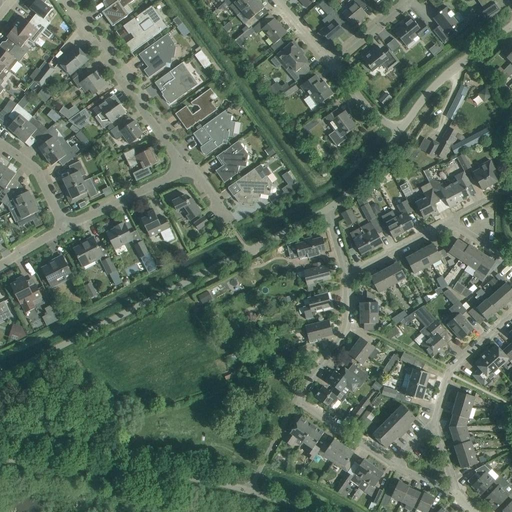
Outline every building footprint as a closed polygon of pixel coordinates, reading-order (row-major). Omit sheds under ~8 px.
[(32,0),(32,2),(33,3),(30,8),(37,13),(33,17),(46,28),(50,23),(44,19),(52,9),(44,3),(46,1),(45,0),(32,0)] [(102,12),(112,26),(128,15),(123,8),(134,0),(104,0),(103,1),(103,2),(105,1),(109,7),(102,12)] [(227,0),(225,2),(229,7),(230,7),(237,15),(241,11),(242,12),(255,0),(227,0)] [(244,32),(251,26),(258,20),(255,16),(264,7),(258,0),(255,0),(242,12),(249,20),(244,24),(246,26),(242,30),(244,32)] [(361,0),(353,0),(356,2),(342,14),(352,25),(361,18),(362,19),(366,15),(362,9),(366,6),(361,0)] [(477,0),(483,9),(480,11),(487,20),(500,11),(492,0),(477,0)] [(132,52),(139,47),(167,27),(152,6),(131,20),(123,26),(129,34),(132,32),(136,37),(125,44),(131,53),(132,52)] [(334,10),(334,11),(330,6),(328,8),(329,10),(327,12),(329,14),(322,21),(326,26),(320,31),(330,43),(339,35),(340,36),(344,32),(340,27),(344,23),(334,10)] [(456,34),(452,29),(458,24),(452,17),(454,16),(447,7),(433,18),(439,26),(433,30),(444,44),(456,34)] [(20,16),(12,26),(14,27),(28,39),(30,40),(34,43),(42,34),(47,38),(49,39),(53,34),(51,32),(46,29),(46,28),(33,17),(29,23),(20,16)] [(253,28),(253,29),(255,31),(257,34),(262,30),(274,44),(271,47),(275,51),(276,50),(284,43),(280,39),(287,33),(274,18),(265,26),(261,21),(254,28),(253,28)] [(402,26),(394,32),(406,47),(414,40),(413,39),(418,35),(422,40),(431,32),(422,21),(417,25),(412,19),(402,27),(402,26)] [(24,44),(28,39),(14,27),(7,37),(16,44),(12,49),(23,57),(30,49),(24,44)] [(174,43),(168,34),(142,52),(145,57),(142,59),(148,67),(144,70),(149,78),(166,66),(166,63),(171,64),(172,58),(174,59),(176,46),(174,45),(174,43)] [(239,37),(234,41),(235,41),(239,46),(240,47),(245,43),(243,41),(239,37)] [(194,38),(190,41),(197,51),(201,48),(194,38)] [(394,39),(386,45),(392,52),(400,46),(394,39)] [(303,52),(293,41),(276,56),(271,61),(277,67),(279,68),(282,65),(296,82),(310,71),(304,64),(308,61),(301,53),(303,52)] [(23,57),(12,49),(8,53),(0,46),(0,62),(6,67),(7,69),(8,69),(10,71),(18,61),(19,62),(23,57)] [(88,60),(76,46),(58,62),(70,75),(88,60)] [(377,46),(362,58),(372,71),(373,71),(382,64),(385,61),(391,69),(399,62),(397,60),(388,49),(383,53),(377,46)] [(202,50),(195,54),(205,68),(211,64),(202,50)] [(511,52),(507,58),(511,62),(499,75),(502,78),(503,76),(504,76),(511,67),(511,52)] [(168,102),(170,104),(198,84),(182,63),(161,78),(165,85),(163,86),(165,89),(161,92),(163,94),(162,96),(167,102),(168,102)] [(55,69),(48,64),(35,81),(41,86),(55,69)] [(90,89),(94,95),(107,85),(97,71),(87,78),(82,72),(73,80),(79,89),(82,87),(85,92),(90,89)] [(213,80),(217,85),(224,80),(220,75),(213,80)] [(320,81),(316,75),(300,86),(305,92),(307,91),(310,95),(304,100),(311,109),(317,105),(318,106),(333,94),(323,81),(320,84),(318,82),(320,81)] [(43,88),(37,95),(46,102),(52,94),(43,88)] [(193,115),(186,106),(178,112),(186,123),(189,121),(192,125),(191,126),(192,127),(200,121),(201,122),(217,110),(213,103),(214,102),(210,97),(214,94),(211,88),(191,103),(192,105),(198,106),(200,109),(193,115)] [(486,88),(478,94),(482,100),(486,97),(486,96),(487,96),(488,98),(492,96),(489,92),(486,88)] [(453,120),(464,97),(458,94),(447,116),(447,117),(453,120)] [(102,104),(93,110),(97,116),(98,115),(103,112),(111,123),(118,118),(126,112),(120,104),(120,105),(117,101),(114,103),(110,98),(102,104)] [(17,135),(32,117),(17,104),(9,115),(8,117),(14,121),(8,128),(17,135)] [(84,109),(68,120),(77,127),(86,120),(90,117),(84,109)] [(347,138),(345,135),(356,127),(345,111),(341,114),(337,109),(325,117),(334,131),(329,135),(336,145),(347,138)] [(0,123),(2,125),(8,117),(9,115),(3,110),(0,113),(0,123)] [(52,110),(47,116),(56,123),(62,117),(52,110)] [(205,155),(206,155),(222,144),(223,140),(227,141),(228,136),(233,137),(235,122),(231,121),(232,114),(228,114),(225,110),(206,124),(193,133),(202,146),(201,147),(201,150),(202,151),(204,154),(205,155)] [(32,117),(17,135),(25,143),(31,136),(36,141),(41,136),(47,130),(41,123),(39,123),(32,117)] [(121,123),(110,131),(117,140),(123,135),(129,144),(142,135),(137,128),(139,127),(135,121),(124,128),(121,123)] [(38,147),(45,157),(66,141),(63,137),(58,137),(58,133),(52,126),(47,130),(41,136),(46,142),(38,147)] [(426,152),(425,153),(433,157),(434,154),(444,159),(445,160),(451,149),(453,151),(455,155),(455,154),(491,136),(489,132),(487,128),(483,130),(482,130),(479,132),(470,137),(469,137),(466,139),(465,139),(464,136),(459,134),(460,133),(449,127),(439,144),(432,140),(431,142),(426,152)] [(77,134),(75,136),(84,144),(88,140),(80,131),(77,134)] [(215,170),(224,183),(238,173),(239,166),(246,167),(248,155),(238,140),(216,157),(217,158),(218,157),(221,161),(220,161),(223,165),(216,170),(215,170)] [(66,141),(45,157),(52,166),(73,150),(75,153),(79,150),(75,145),(71,148),(69,146),(66,141)] [(134,149),(124,154),(130,168),(140,163),(143,169),(138,171),(141,178),(152,173),(151,172),(150,173),(148,167),(150,166),(151,168),(160,159),(154,152),(151,147),(141,152),(142,153),(137,155),(134,149)] [(464,154),(457,158),(464,171),(471,167),(464,154)] [(451,185),(460,202),(471,196),(466,187),(471,184),(464,171),(457,158),(453,160),(460,173),(454,176),(457,182),(451,185)] [(86,174),(80,161),(69,166),(72,174),(63,179),(66,187),(63,188),(64,190),(84,181),(81,176),(86,174)] [(490,161),(481,165),(479,166),(480,169),(473,173),(482,190),(497,182),(492,171),(495,170),(490,161)] [(273,187),(271,186),(272,183),(267,176),(270,173),(266,167),(261,170),(258,166),(235,182),(241,190),(234,196),(239,203),(252,205),(253,199),(258,200),(259,194),(270,196),(270,193),(272,193),(274,193),(276,191),(276,189),(275,187),(273,187)] [(6,167),(0,176),(0,192),(1,193),(0,195),(0,201),(2,203),(8,195),(3,191),(12,179),(16,174),(6,167)] [(450,208),(460,202),(451,185),(445,188),(442,183),(436,186),(426,169),(423,171),(429,183),(439,200),(444,198),(450,208)] [(90,178),(84,181),(64,190),(69,201),(72,199),(74,202),(89,195),(91,199),(91,198),(98,194),(97,194),(90,178)] [(406,183),(399,187),(402,191),(408,188),(406,183)] [(439,200),(429,183),(421,187),(424,193),(423,194),(425,198),(415,203),(423,218),(431,214),(432,217),(439,213),(434,204),(440,202),(439,200)] [(8,195),(2,203),(7,207),(8,207),(10,203),(13,205),(16,204),(18,209),(34,201),(29,191),(25,193),(13,198),(8,195)] [(172,201),(176,210),(184,207),(189,214),(186,216),(190,221),(202,213),(191,198),(188,200),(185,195),(172,201)] [(396,217),(404,232),(414,226),(408,214),(413,211),(407,200),(396,205),(401,215),(396,217)] [(18,209),(11,212),(16,222),(17,222),(19,227),(25,224),(33,221),(36,227),(42,224),(39,217),(37,212),(39,211),(34,201),(18,209)] [(364,234),(372,249),(383,243),(378,234),(383,232),(373,214),(370,208),(368,203),(361,207),(366,216),(369,222),(370,221),(371,222),(366,225),(361,228),(364,234)] [(370,208),(373,214),(379,211),(377,205),(370,208)] [(350,209),(341,213),(348,226),(357,221),(350,209)] [(158,220),(153,210),(147,213),(148,214),(139,218),(143,228),(145,227),(150,237),(160,232),(164,241),(168,242),(175,239),(165,217),(158,220)] [(385,223),(393,238),(404,232),(396,217),(392,211),(382,216),(385,223)] [(194,224),(198,230),(209,222),(204,216),(194,224)] [(115,249),(133,240),(125,223),(124,224),(124,223),(117,226),(118,227),(106,233),(115,249)] [(361,255),(372,249),(364,234),(361,228),(350,233),(354,240),(353,240),(361,255)] [(81,244),(73,248),(83,267),(103,257),(93,236),(80,243),(81,244)] [(304,242),(295,244),(299,258),(308,256),(308,258),(317,255),(318,253),(326,251),(323,237),(312,240),(309,239),(304,240),(304,242)] [(457,239),(449,252),(459,259),(468,247),(468,246),(457,239)] [(142,241),(134,245),(140,258),(141,257),(149,273),(156,269),(148,254),(142,241)] [(433,244),(424,249),(432,264),(437,261),(441,259),(433,244)] [(468,247),(459,259),(468,265),(478,250),(469,245),(468,246),(468,247)] [(432,264),(424,249),(415,253),(423,269),(432,264)] [(478,250),(468,265),(476,271),(486,256),(478,250)] [(415,253),(406,258),(414,274),(423,269),(415,253)] [(52,288),(73,277),(62,256),(53,260),(54,262),(42,268),(52,288)] [(476,271),(473,275),(482,281),(489,270),(492,267),(495,262),(486,256),(476,271)] [(110,257),(101,262),(108,274),(109,274),(115,286),(122,282),(116,270),(110,257)] [(388,267),(397,283),(406,278),(398,263),(388,267)] [(315,268),(303,271),(305,277),(307,285),(308,291),(316,288),(315,283),(321,282),(331,279),(328,265),(321,267),(315,268)] [(388,267),(379,272),(388,288),(397,283),(388,267)] [(378,293),(388,288),(379,272),(370,277),(371,280),(366,283),(372,293),(377,290),(378,293)] [(498,274),(495,276),(501,283),(504,280),(498,274)] [(17,281),(11,285),(14,291),(12,292),(15,298),(17,297),(20,304),(21,304),(25,313),(35,308),(34,306),(43,301),(42,297),(37,288),(31,291),(29,288),(23,276),(16,279),(17,281)] [(442,276),(436,279),(439,284),(445,281),(442,276)] [(445,281),(439,284),(441,289),(442,290),(445,288),(448,286),(447,285),(445,281)] [(90,298),(97,295),(91,282),(84,286),(90,298)] [(468,298),(476,286),(473,284),(470,289),(457,282),(453,289),(468,298)] [(511,298),(511,289),(506,283),(487,300),(486,299),(477,308),(475,306),(468,312),(479,324),(485,319),(487,320),(496,311),(497,312),(511,298)] [(481,288),(476,293),(482,299),(487,295),(481,288)] [(332,299),(330,292),(307,298),(309,305),(303,307),(306,320),(313,318),(312,312),(331,307),(329,299),(332,299)] [(0,321),(11,316),(4,301),(0,303),(0,321)] [(455,317),(447,325),(454,333),(461,340),(473,329),(461,316),(467,311),(466,310),(465,309),(462,306),(463,305),(462,305),(458,301),(454,305),(449,309),(455,317)] [(360,313),(378,313),(377,302),(360,303),(360,313)] [(423,306),(413,313),(425,327),(419,331),(426,339),(421,344),(432,357),(438,352),(439,353),(441,354),(443,355),(445,355),(447,353),(449,352),(449,349),(449,347),(448,345),(447,344),(440,336),(444,333),(445,333),(446,332),(423,306)] [(53,308),(48,311),(54,322),(59,319),(53,308)] [(378,313),(360,313),(360,324),(378,323),(378,313)] [(310,344),(317,342),(317,339),(332,335),(329,320),(305,326),(310,344)] [(17,326),(13,338),(18,340),(26,336),(22,328),(17,326)] [(395,326),(383,335),(391,339),(400,333),(395,326)] [(361,337),(354,346),(368,356),(375,348),(361,337)] [(511,364),(511,348),(509,345),(502,352),(496,345),(489,351),(487,349),(484,352),(498,368),(503,364),(507,369),(511,364)] [(368,356),(354,346),(348,354),(362,365),(368,356)] [(493,373),(498,368),(484,352),(480,356),(482,357),(475,363),(480,369),(473,375),(482,385),(483,384),(485,386),(491,381),(491,380),(496,376),(493,373)] [(400,359),(412,366),(415,359),(404,353),(400,359)] [(394,354),(385,367),(391,371),(400,358),(394,354)] [(335,388),(341,392),(345,386),(352,391),(366,374),(353,364),(343,377),(335,371),(331,376),(330,374),(326,379),(328,380),(327,381),(335,388)] [(387,378),(391,371),(385,367),(383,370),(384,371),(381,374),(387,378)] [(408,367),(406,374),(411,375),(409,382),(426,387),(430,373),(408,367)] [(402,387),(399,394),(422,400),(426,387),(409,382),(407,389),(402,387)] [(346,396),(341,392),(335,388),(331,392),(323,386),(315,397),(331,408),(338,399),(342,402),(346,396)] [(381,393),(382,392),(381,395),(395,399),(397,391),(384,387),(381,386),(378,391),(381,393)] [(458,392),(455,403),(471,408),(472,406),(473,402),(474,398),(475,397),(458,392)] [(455,403),(452,413),(468,418),(469,417),(471,408),(455,403)] [(355,422),(364,410),(358,405),(349,417),(355,422)] [(410,424),(416,418),(402,405),(378,429),(374,425),(367,433),(372,438),(374,436),(386,448),(398,436),(399,438),(411,426),(410,424)] [(355,426),(363,433),(372,422),(367,418),(374,409),(370,406),(355,426)] [(466,427),(468,418),(452,413),(452,414),(453,415),(450,425),(447,424),(446,427),(466,427)] [(297,438),(303,442),(314,426),(301,417),(298,421),(297,420),(293,424),(295,426),(290,432),(289,431),(283,440),(292,446),(297,438)] [(324,432),(314,426),(303,442),(308,446),(305,451),(309,453),(306,457),(312,460),(320,449),(315,445),(324,432)] [(468,434),(466,427),(446,427),(448,433),(451,432),(453,439),(468,434)] [(469,438),(468,434),(453,439),(455,446),(454,446),(455,449),(471,444),(470,441),(475,439),(474,436),(469,438)] [(333,462),(344,446),(334,439),(329,446),(325,442),(318,452),(333,462)] [(474,452),(471,444),(455,449),(458,459),(474,454),(474,452)] [(333,462),(347,472),(354,462),(349,459),(354,453),(344,446),(333,462)] [(458,459),(461,469),(477,463),(474,454),(458,459)] [(353,477),(350,481),(359,487),(364,480),(373,466),(363,459),(359,466),(358,468),(354,473),(352,476),(353,477)] [(492,468),(487,463),(474,470),(476,472),(467,481),(472,486),(481,495),(493,482),(495,480),(488,473),(490,471),(492,468)] [(376,504),(383,491),(376,488),(374,487),(384,473),(373,466),(364,480),(358,488),(372,497),(370,502),(371,502),(368,509),(373,511),(376,504)] [(350,481),(353,477),(352,476),(347,472),(338,485),(344,490),(350,481)] [(511,486),(500,475),(495,480),(493,482),(498,486),(485,499),(495,509),(508,496),(511,492),(511,486)] [(395,488),(391,497),(395,499),(400,501),(401,502),(402,502),(409,487),(409,486),(408,486),(398,481),(395,488)] [(409,487),(402,502),(406,504),(405,508),(407,509),(416,491),(409,487)] [(416,491),(407,509),(411,511),(412,507),(416,509),(423,494),(416,491)] [(511,500),(500,511),(511,511),(511,492),(508,496),(511,500)] [(423,494),(416,509),(421,511),(427,511),(430,507),(434,498),(425,494),(424,493),(423,494)] [(387,506),(391,497),(385,495),(381,503),(387,506)]
